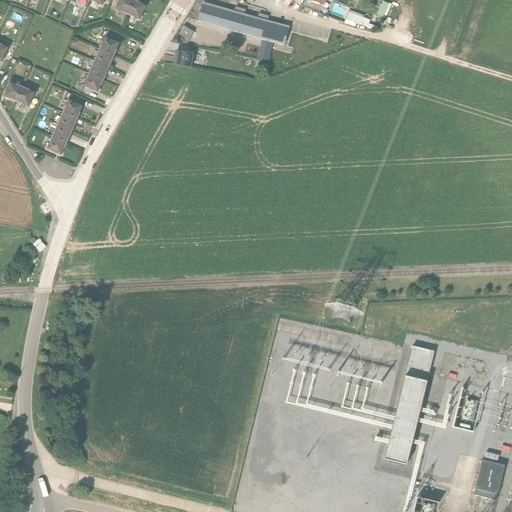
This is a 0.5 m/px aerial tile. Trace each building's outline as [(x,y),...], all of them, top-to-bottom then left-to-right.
[(126,16),(132,0),(118,0),(114,10),(120,12),(120,13),(126,16)] [(133,0),(132,0),(126,16),(132,19),(132,18),(139,21),(145,6),(139,4),(139,3),(133,0)] [(293,0),(320,13),(326,0),(325,0),(293,0)] [(244,14),(234,11),(201,2),(200,6),(201,7),(197,22),(230,32),(261,40),(272,43),(284,47),(289,27),(267,21),(257,18),(244,14)] [(388,5),(383,2),(376,14),(382,17),(388,5)] [(348,10),(345,20),(360,25),(364,16),(348,10)] [(98,50),(114,57),(117,51),(116,50),(119,44),(104,38),(102,43),(101,43),(98,50)] [(272,43),(261,40),(256,59),(268,61),(272,43)] [(92,62),(108,69),(114,57),(98,50),(92,62)] [(173,58),(172,65),(191,69),(193,54),(175,51),(173,58)] [(87,74),(103,81),(108,69),(92,62),(87,74)] [(103,81),(87,74),(84,80),(85,81),(83,86),(97,93),(100,86),(101,86),(103,81)] [(15,103),(22,87),(15,84),(15,85),(9,82),(3,97),(10,100),(9,100),(15,103)] [(22,87),(15,103),(21,105),(28,108),(34,93),(28,91),(29,90),(22,87)] [(61,113),(77,120),(80,114),(79,114),(82,107),(68,100),(65,107),(64,106),(61,113)] [(56,125),(72,132),(77,120),(61,113),(56,125)] [(51,137),(67,143),(72,132),(56,125),(51,137)] [(67,143),(51,137),(48,143),(49,144),(46,150),(61,156),(63,149),(64,150),(67,143)] [(38,239),(32,245),(40,252),(46,247),(38,239)] [(388,440),(384,459),(406,464),(412,440),(417,418),(419,408),(432,351),(410,346),(394,417),(392,425),(388,440)] [(481,460),(473,495),(495,501),(504,466),(481,460)]
